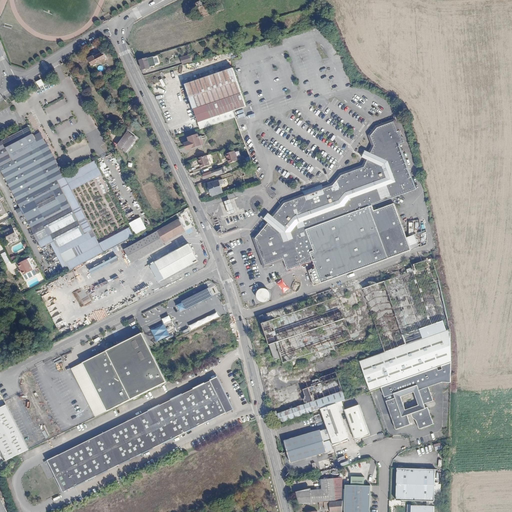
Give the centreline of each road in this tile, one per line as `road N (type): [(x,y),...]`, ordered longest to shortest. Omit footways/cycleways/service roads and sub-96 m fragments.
road 1 (unclassified): [(222,266),(0,375),(8,393)]
road 2 (tertiary): [(222,266),(119,26)]
road 3 (tertiary): [(286,511),(222,266)]
road 4 (residential): [(119,26),(13,84)]
